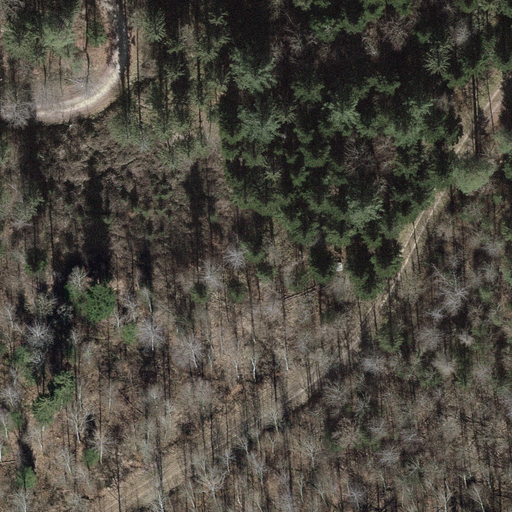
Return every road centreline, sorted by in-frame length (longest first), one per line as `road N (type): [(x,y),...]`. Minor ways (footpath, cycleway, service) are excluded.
road 1 (track): [(511,70),(439,168),(369,303),(301,371),(101,511)]
road 2 (track): [(112,0),(122,9),(128,52),(116,82),(90,103),(0,112)]
